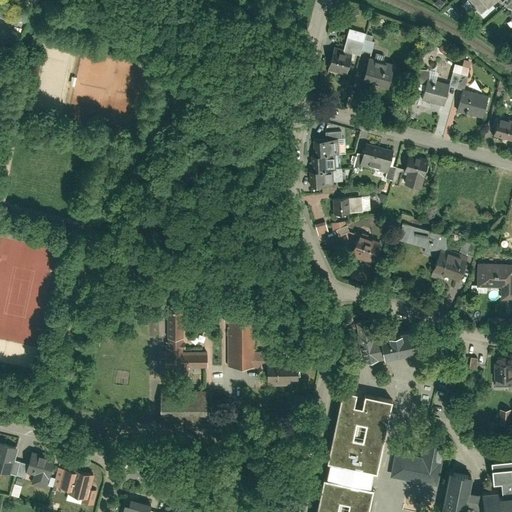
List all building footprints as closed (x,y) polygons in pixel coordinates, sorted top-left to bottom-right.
[(471,0),(481,11),(493,0),(471,0)] [(511,8),(511,0),(503,0),(502,5),(511,8)] [(335,44),(328,69),(346,74),(352,51),(360,53),(366,32),(349,27),(344,46),(335,44)] [(366,78),(388,85),(392,72),(370,65),(366,78)] [(419,100),(445,106),(449,88),(424,82),(419,100)] [(488,95),(464,89),(459,110),(483,115),(488,95)] [(493,135),(511,137),(511,122),(496,119),(493,135)] [(309,168),(310,184),(333,183),(332,168),(335,168),(334,153),(339,152),(338,138),(343,138),(343,130),(325,131),(325,136),(315,137),(316,152),(312,152),(313,168),(309,168)] [(391,179),(395,165),(390,163),(394,149),(366,141),(362,152),(357,151),(353,165),(360,167),(360,164),(386,171),(384,177),(391,179)] [(405,183),(421,187),(429,157),(409,152),(405,170),(408,171),(405,183)] [(506,196),(511,197),(511,182),(471,171),(471,174),(462,172),(461,174),(443,169),(439,185),(444,186),(440,200),(454,204),(458,189),(480,195),(478,205),(493,209),(494,206),(502,209),(506,196)] [(361,195),(334,196),(334,212),(362,211),(361,195)] [(321,207),(315,208),(318,218),(324,217),(321,207)] [(314,222),(317,235),(328,232),(325,220),(314,222)] [(444,233),(404,220),(399,237),(425,245),(423,251),(437,255),(441,244),(444,233)] [(376,261),(382,239),(358,232),(352,254),(376,261)] [(433,269),(460,278),(468,253),(441,244),(437,255),(433,269)] [(511,261),(477,261),(477,284),(501,284),(501,298),(511,298),(511,261)] [(290,380),(298,380),(298,358),(277,358),(277,349),(254,349),(253,303),(228,303),(228,312),(224,312),(224,322),(227,322),(227,365),(258,365),(258,369),(268,368),(268,384),(290,384),(290,380)] [(208,365),(208,364),(208,349),(183,349),(183,306),(167,306),(167,365),(208,365)] [(417,328),(375,337),(372,324),(354,328),(362,362),(422,348),(417,328)] [(476,369),(477,357),(469,356),(468,368),(476,369)] [(511,361),(496,360),(495,376),(510,377),(511,361)] [(161,406),(207,405),(207,387),(161,388),(161,406)] [(323,477),(315,511),(366,511),(371,489),(368,488),(372,471),(376,472),(391,400),(364,394),(361,407),(354,405),(356,392),(343,389),(327,463),(329,463),(326,478),(323,477)] [(423,458),(399,452),(394,474),(437,484),(446,444),(427,440),(423,458)] [(0,469),(16,473),(19,459),(15,458),(17,445),(0,441),(0,469)] [(19,459),(16,473),(26,475),(27,470),(33,472),(31,480),(48,485),(55,455),(31,449),(28,461),(19,459)] [(465,511),(468,501),(481,505),(481,511),(511,511),(511,458),(489,460),(491,481),(497,480),(498,491),(483,492),(470,488),(473,473),(450,469),(441,511),(465,511)] [(90,488),(93,473),(74,469),(68,492),(83,495),(81,500),(93,503),(96,489),(90,488)] [(19,495),(22,477),(14,476),(11,494),(19,495)] [(121,511),(148,511),(151,502),(127,495),(121,511)]
